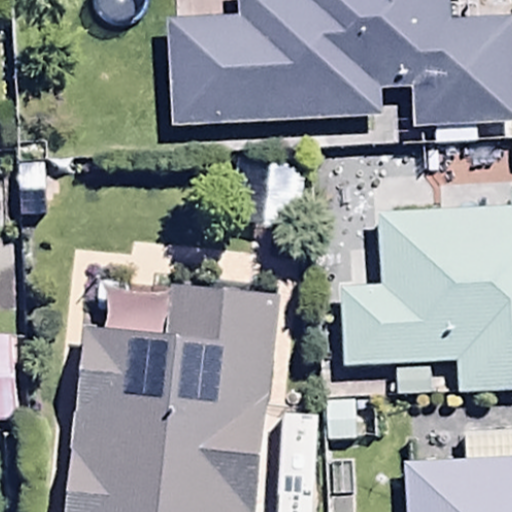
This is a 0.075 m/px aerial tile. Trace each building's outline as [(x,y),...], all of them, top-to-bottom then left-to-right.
[(169,35),(173,141),(382,133),(380,106),(416,105),(417,141),(511,137),(511,34),(445,37),(443,0),(238,0),(240,32),(169,35)] [(458,376),(460,409),(511,406),(511,222),(377,230),(381,302),(341,305),(346,382),(458,376)] [(260,511),(276,312),(172,304),(169,353),(89,347),(75,511),(260,511)] [(18,349),(0,349),(0,437),(23,437),(18,349)] [(467,477),(409,478),(409,511),(511,511),(511,441),(467,443),(467,477)]
